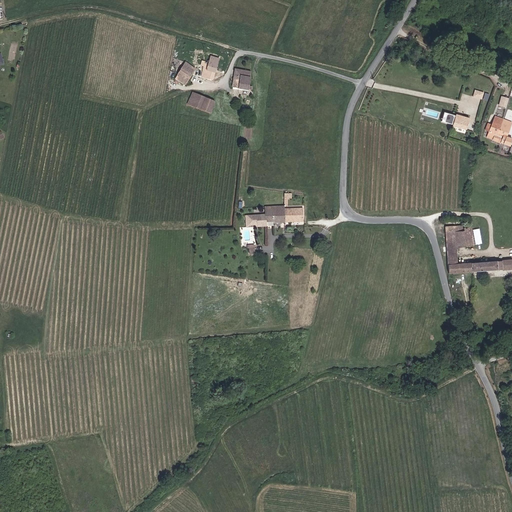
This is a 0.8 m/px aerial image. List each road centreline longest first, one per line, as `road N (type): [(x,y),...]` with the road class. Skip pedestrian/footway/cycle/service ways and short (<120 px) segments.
road 1 (residential): [(415,0),(350,111),(340,220),(409,219),(429,228),(511,464)]
road 2 (track): [(206,511),(200,468),(227,428),(325,383),(405,402),(424,398),(511,341)]
road 3 (track): [(247,51),(105,9),(71,7),(0,24)]
road 4 (unknown): [(398,29),(511,83)]
